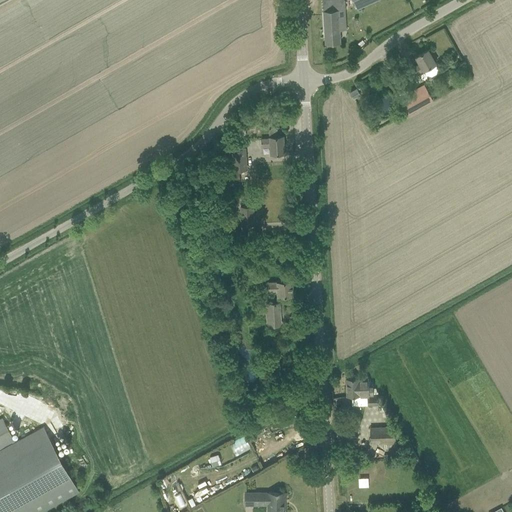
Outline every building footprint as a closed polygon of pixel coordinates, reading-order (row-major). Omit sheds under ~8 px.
[(322,0),(325,43),(340,42),(339,29),(346,29),(344,0),(322,0)] [(352,0),(357,9),(362,7),(363,6),(368,4),(369,4),(374,1),(374,2),(374,1),(376,0),(352,0)] [(420,64),(413,67),(417,74),(424,70),(426,75),(432,76),(436,74),(437,69),(435,64),(436,63),(428,50),(415,57),(420,64)] [(402,76),(405,81),(411,77),(408,72),(402,76)] [(360,94),(357,89),(350,92),(353,98),(360,94)] [(412,99),(417,108),(432,100),(427,91),(421,94),(413,99),(412,99)] [(283,136),(278,136),(277,130),(275,128),(271,129),(269,131),(270,139),(261,139),(262,147),(269,147),(270,154),(284,153),(283,136)] [(233,149),(234,170),(240,170),(246,169),(245,148),(233,149)] [(230,171),(231,182),(234,182),(234,185),(238,185),(238,181),(240,181),(239,171),(230,171)] [(242,225),(254,225),(253,206),(241,206),(242,225)] [(279,296),(292,296),(292,281),(268,282),(268,290),(278,290),(279,296)] [(279,303),(269,304),(266,304),(267,326),(281,325),(279,303)] [(290,357),(278,358),(279,370),(291,369),(290,357)] [(368,378),(367,378),(346,379),(347,396),(352,396),(353,406),(367,406),(379,405),(378,395),(373,395),(372,385),(369,385),(368,378)] [(0,511),(42,511),(79,492),(44,427),(15,442),(2,418),(0,418),(0,511)] [(396,441),(395,427),(370,428),(370,442),(396,441)] [(237,455),(252,447),(245,434),(231,442),(237,455)] [(210,458),(212,466),(219,464),(216,455),(210,458)] [(267,511),(284,511),(284,493),(268,493),(268,494),(261,493),(246,493),(246,505),(261,505),(261,503),(268,503),(267,511)]
